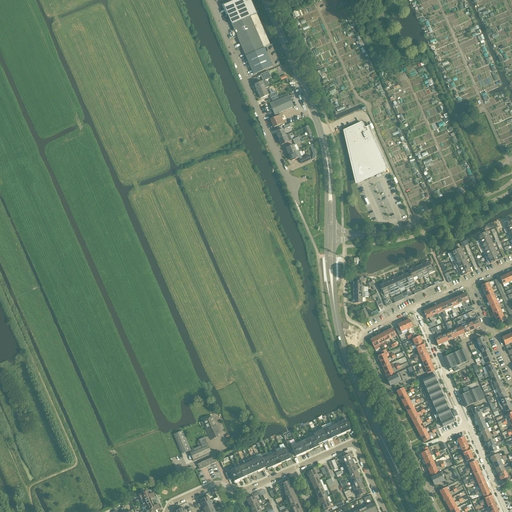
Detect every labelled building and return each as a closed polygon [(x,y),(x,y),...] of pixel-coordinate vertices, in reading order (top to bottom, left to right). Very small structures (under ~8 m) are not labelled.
[(236,0),(224,5),(226,10),(232,25),(257,14),(253,4),(251,2),(250,0),(236,0)] [(235,31),(231,32),(233,37),(237,35),(246,56),(254,74),(272,66),(264,48),(263,46),(269,42),(257,14),(232,25),(235,31)] [(262,82),(255,85),(258,92),(266,88),(268,87),(267,86),(265,81),(270,79),(271,78),(269,74),(268,71),(260,75),(262,78),(263,82),(262,82)] [(266,88),(258,92),(261,99),(269,95),(271,98),(273,97),(277,95),(276,92),(271,94),(269,89),(266,90),(266,88)] [(279,100),(270,104),(275,115),(279,113),(294,107),(289,96),(279,100)] [(276,117),(270,120),(273,128),(284,123),(281,115),(280,115),(279,113),(275,115),(276,117)] [(365,128),(363,123),(359,125),(345,131),(347,140),(355,177),(356,182),(374,175),(388,169),(373,136),(370,128),(369,126),(365,128)] [(280,138),(286,136),(283,129),(276,133),(279,139),(280,138)] [(281,145),(292,141),(289,134),(286,136),(280,138),(279,139),(281,145)] [(296,152),(296,151),(294,145),(286,148),(289,155),(292,153),(296,152)] [(302,158),(299,150),(296,151),(296,152),(292,153),(289,155),(292,161),(299,158),(300,159),(302,158)] [(302,158),(300,159),(302,164),(311,160),(309,155),(302,158)] [(478,241),(489,236),(487,232),(486,233),(485,230),(476,235),(477,237),(478,241)] [(480,245),(491,240),(489,236),(478,241),(480,245)] [(491,240),(480,245),(482,249),(492,244),(491,240)] [(484,253),(494,248),(492,244),(482,249),(484,253)] [(452,257),(463,253),(461,248),(450,253),(452,257)] [(494,248),(484,253),(484,254),(485,257),(496,252),(494,248)] [(496,252),(485,257),(487,261),(497,256),(498,256),(497,254),(496,252)] [(463,253),(452,257),(454,261),(465,256),(463,253)] [(456,265),(466,260),(465,256),(454,261),(456,265)] [(497,256),(487,261),(489,264),(499,260),(498,256),(497,256)] [(466,260),(456,265),(457,269),(468,264),(466,260)] [(424,261),(423,262),(427,272),(428,274),(434,271),(432,265),(430,265),(429,262),(425,263),(424,261)] [(422,265),(419,266),(422,273),(422,274),(423,277),(428,274),(427,272),(423,262),(421,263),(422,265)] [(468,264),(457,269),(459,273),(470,268),(468,264)] [(412,269),(409,271),(410,273),(412,279),(413,279),(417,277),(416,274),(413,266),(411,267),(412,269)] [(414,266),(413,266),(416,274),(417,277),(418,279),(423,277),(422,274),(422,273),(419,266),(415,268),(414,266)] [(470,268),(459,273),(461,277),(471,272),(470,268)] [(405,272),(404,273),(406,279),(409,285),(414,283),(413,281),(413,279),(412,279),(410,273),(406,274),(405,272)] [(403,276),(400,277),(401,279),(404,288),(409,285),(406,279),(404,273),(402,273),(403,276)] [(505,275),(500,278),(503,285),(508,282),(505,275)] [(396,276),(394,277),(395,280),(399,290),(404,288),(401,279),(400,277),(396,278),(396,276)] [(393,280),(390,281),(391,285),(395,292),(399,290),(395,280),(394,277),(392,278),(393,280)] [(351,287),(362,287),(362,281),(364,281),(364,279),(356,279),(356,281),(353,281),(353,285),(351,285),(351,287)] [(383,284),(380,286),(384,294),(384,296),(385,296),(388,295),(390,294),(386,285),(384,281),(382,282),(383,284)] [(386,281),(384,281),(386,285),(390,294),(395,292),(391,285),(390,281),(387,283),(386,281)] [(481,286),(484,291),(491,288),(489,283),(481,286)] [(484,291),(486,297),(493,294),(491,288),(484,291)] [(460,296),(466,308),(466,310),(467,312),(472,309),(471,306),(468,307),(465,302),(468,300),(465,294),(460,296)] [(486,297),(489,302),(496,299),(493,294),(486,297)] [(455,298),(458,305),(461,303),(464,309),(466,308),(460,296),(455,298)] [(458,305),(455,298),(449,300),(453,307),(458,305)] [(489,302),(491,308),(498,305),(496,299),(489,302)] [(444,303),(447,310),(451,308),(453,314),(452,314),(454,317),(457,316),(455,313),(454,310),(453,307),(449,300),(444,303)] [(446,314),(444,311),(447,310),(444,303),(439,305),(441,311),(442,312),(443,315),(444,318),(447,317),(445,314),(446,314)] [(442,312),(441,311),(439,305),(434,307),(437,314),(442,312)] [(491,308),(493,313),(501,310),(498,305),(491,308)] [(439,320),(436,321),(435,319),(435,318),(434,315),(437,314),(434,307),(428,310),(433,319),(435,325),(441,323),(439,320)] [(431,320),(432,323),(428,324),(430,328),(435,325),(433,319),(428,310),(423,312),(426,319),(429,318),(430,321),(431,320)] [(493,313),(496,319),(503,315),(501,310),(493,313)] [(498,324),(505,321),(503,315),(496,319),(498,324)] [(476,318),(471,320),(472,322),(475,329),(480,327),(477,320),(476,318)] [(412,327),(409,319),(403,322),(407,329),(412,327)] [(461,320),(459,321),(460,324),(461,327),(464,334),(469,332),(466,325),(467,325),(465,322),(462,323),(461,320)] [(399,336),(402,335),(401,332),(407,329),(403,322),(398,325),(399,328),(396,330),(399,336)] [(467,325),(466,325),(469,332),(475,329),(472,322),(467,325)] [(447,323),(445,324),(448,330),(447,330),(448,333),(445,334),(448,341),(453,339),(448,326),(447,323)] [(448,326),(453,339),(459,336),(456,329),(453,330),(452,328),(450,325),(448,326)] [(436,327),(431,330),(432,333),(436,332),(438,337),(435,338),(438,345),(443,343),(440,336),(439,334),(439,333),(438,331),(436,327)] [(461,327),(456,329),(459,336),(464,334),(461,327)] [(392,329),(387,331),(390,339),(396,336),(392,329)] [(387,331),(381,334),(385,342),(390,339),(387,331)] [(441,333),(439,334),(440,336),(443,343),(448,341),(445,334),(443,335),(442,332),(441,333)] [(381,334),(376,337),(379,345),(385,342),(381,334)] [(409,348),(422,342),(420,336),(412,340),(414,343),(408,346),(409,348)] [(507,336),(502,338),(505,345),(511,343),(507,336)] [(374,347),(379,345),(376,337),(370,340),(374,347)] [(477,340),(477,342),(480,347),(486,345),(483,337),(477,340)] [(425,348),(422,342),(409,348),(410,351),(416,348),(417,351),(425,348)] [(486,345),(480,347),(477,349),(479,354),(482,353),(488,350),(486,345)] [(417,351),(419,354),(413,357),(414,359),(417,358),(420,357),(427,354),(425,348),(417,351)] [(469,361),(463,349),(443,358),(448,369),(452,368),(453,368),(458,366),(458,365),(461,364),(462,364),(465,363),(464,362),(468,361),(469,361)] [(490,356),(488,350),(482,353),(479,354),(482,360),(483,359),(485,358),(490,356)] [(378,357),(380,362),(387,359),(385,354),(384,354),(382,355),(378,357)] [(420,357),(422,362),(430,359),(427,354),(420,357)] [(490,356),(485,358),(483,359),(485,365),(487,364),(493,361),(490,356)] [(380,362),(382,367),(389,364),(387,359),(380,362)] [(422,362),(425,368),(432,365),(430,359),(422,362)] [(382,367),(385,373),(392,369),(389,364),(382,367)] [(485,368),(483,368),(485,372),(484,373),(485,375),(489,373),(495,371),(494,369),(493,365),(492,365),(492,364),(489,366),(489,367),(487,368),(486,367),(485,368)] [(435,371),(432,365),(425,368),(427,374),(435,371)] [(394,375),(392,369),(385,373),(387,378),(388,378),(394,375)] [(400,382),(397,375),(394,376),(394,375),(388,378),(388,379),(387,379),(390,386),(400,382)] [(435,380),(434,376),(434,375),(422,380),(424,385),(425,387),(437,383),(437,382),(436,379),(435,380)] [(491,379),(489,380),(491,385),(493,384),(494,384),(500,382),(497,376),(491,378),(491,379)] [(493,384),(491,385),(494,390),(495,390),(496,389),(496,390),(502,387),(500,382),(494,384),(493,384)] [(438,386),(437,383),(425,387),(427,391),(428,394),(440,389),(439,386),(438,386)] [(498,393),(495,394),(496,396),(497,396),(504,393),(502,387),(496,390),(498,393)] [(396,392),(399,397),(405,393),(403,388),(396,392)] [(441,393),(440,389),(428,394),(430,398),(431,401),(442,396),(443,395),(442,393),(441,393)] [(479,402),(478,399),(476,397),(475,395),(474,392),(473,390),(473,391),(469,392),(464,394),(464,395),(460,396),(465,408),(479,402)] [(399,397),(402,402),(408,398),(405,393),(399,397)] [(497,396),(496,396),(498,402),(501,400),(503,399),(507,398),(504,393),(497,396)] [(444,400),(442,396),(431,401),(433,404),(434,407),(445,402),(446,402),(445,399),(444,400)] [(411,404),(416,401),(418,400),(417,398),(410,401),(408,398),(402,402),(405,407),(411,404)] [(501,400),(498,402),(501,407),(503,406),(509,404),(507,398),(503,399),(501,400)] [(447,406),(445,402),(434,407),(436,411),(437,414),(448,409),(449,409),(448,406),(447,406)] [(405,407),(407,412),(414,409),(411,404),(405,407)] [(478,407),(471,410),(474,415),(480,413),(483,412),(483,411),(482,409),(479,411),(478,407)] [(416,414),(414,409),(407,412),(410,417),(416,414)] [(450,413),(448,409),(437,414),(439,418),(440,420),(452,415),(451,412),(450,413)] [(511,412),(507,415),(508,418),(499,422),(500,424),(503,423),(506,422),(509,420),(511,418),(511,412)] [(480,413),(474,415),(476,421),(482,418),(480,413)] [(413,422),(419,419),(416,414),(410,417),(413,422)] [(454,422),(452,418),(453,418),(452,415),(440,420),(441,423),(443,427),(455,422),(454,421),(454,422)] [(220,436),(216,425),(212,417),(205,420),(206,422),(204,423),(206,429),(211,440),(220,436)] [(482,418),(476,421),(478,426),(485,423),(482,418)] [(413,422),(415,427),(422,424),(419,419),(413,422)] [(345,421),(341,422),(346,432),(346,433),(349,432),(349,431),(351,431),(349,426),(347,423),(346,420),(344,420),(345,421)] [(337,423),(336,424),(341,435),(343,434),(343,435),(346,433),(346,432),(341,422),(338,424),(337,423)] [(485,423),(478,426),(481,432),(487,429),(485,423)] [(336,425),(332,426),(337,437),(340,436),(339,435),(341,435),(336,424),(335,424),(336,425)] [(415,427),(418,432),(425,429),(422,424),(415,427)] [(328,427),(327,428),(329,431),(332,439),(334,438),(334,439),(337,437),(332,426),(332,427),(328,428),(328,427)] [(326,429),(323,431),(328,442),(331,440),(330,440),(332,439),(329,431),(327,428),(326,428),(326,429)] [(418,432),(421,437),(427,434),(425,429),(418,432)] [(487,429),(481,432),(483,437),(489,434),(490,434),(487,429)] [(182,454),(191,450),(182,431),(173,435),(182,454)] [(319,431),(318,432),(323,442),(323,443),(324,442),(325,443),(328,442),(323,431),(319,432),(319,431)] [(318,432),(313,434),(314,436),(315,436),(318,445),(319,446),(322,444),(321,444),(323,443),(323,442),(318,432)] [(430,439),(427,434),(421,437),(424,443),(430,439)] [(489,434),(483,437),(486,443),(492,440),(490,434),(489,434)] [(310,437),(310,438),(312,442),(315,449),(316,448),(317,449),(320,448),(319,447),(319,446),(318,445),(315,436),(311,438),(310,437)] [(457,440),(459,446),(466,443),(464,437),(457,440)] [(199,440),(201,446),(189,451),(193,461),(212,453),(205,438),(199,440)] [(309,439),(305,440),(309,449),(310,451),(310,452),(313,450),(313,449),(315,449),(312,442),(310,438),(309,438),(309,439)] [(492,440),(486,443),(488,448),(497,444),(500,442),(499,440),(496,441),(495,438),(492,440)] [(289,440),(286,442),(290,451),(293,450),(296,457),(298,456),(298,457),(301,456),(301,455),(296,444),(292,446),(292,445),(292,446),(289,440)] [(301,441),(300,442),(304,451),(305,453),(307,452),(307,453),(310,452),(310,451),(309,449),(305,440),(302,442),(301,441)] [(300,443),(296,444),(301,455),(301,456),(304,454),(304,453),(305,453),(304,451),(300,442),(299,442),(300,443)] [(459,446),(462,451),(469,448),(466,443),(459,446)] [(497,444),(488,448),(490,453),(497,451),(495,447),(496,447),(498,446),(497,444)] [(422,449),(424,452),(421,453),(423,459),(431,456),(433,455),(429,447),(428,448),(427,447),(422,449)] [(285,450),(281,451),(286,461),(286,462),(289,461),(289,460),(291,459),(288,454),(286,448),(285,449),(285,450)] [(462,451),(464,456),(471,453),(469,448),(462,451)] [(277,452),(276,452),(281,463),(283,463),(283,464),(286,462),(286,461),(281,451),(278,453),(277,452)] [(276,452),(272,454),(272,455),(273,456),(277,465),(277,466),(280,465),(280,464),(281,463),(276,452)] [(473,459),(471,453),(464,456),(466,462),(473,459)] [(344,454),(339,457),(340,458),(342,458),(344,463),(351,460),(349,454),(345,456),(344,454)] [(490,457),(493,463),(500,460),(497,454),(490,457)] [(268,456),(267,456),(271,465),(272,467),(274,467),(274,468),(277,466),(277,465),(273,456),(272,455),(269,457),(268,456)] [(267,458),(263,459),(267,467),(267,468),(268,469),(268,470),(271,469),(270,468),(272,467),(271,465),(267,456),(266,457),(267,458)] [(423,459),(426,465),(433,462),(431,456),(423,459)] [(258,458),(257,459),(260,464),(262,470),(264,469),(264,470),(267,468),(267,467),(263,459),(263,458),(262,457),(259,459),(258,458)] [(212,458),(197,464),(200,469),(214,463),(212,458)] [(257,460),(253,462),(257,472),(258,473),(261,471),(260,470),(262,470),(260,464),(257,459),(256,459),(257,460)] [(351,460),(344,463),(347,469),(354,465),(353,464),(354,463),(353,459),(351,460)] [(495,469),(503,466),(500,460),(493,463),(495,469)] [(472,469),(478,466),(476,461),(469,464),(471,467),(465,470),(466,472),(469,471),(472,469)] [(249,462),(248,463),(252,472),(253,474),(255,473),(255,474),(258,473),(257,472),(253,462),(249,463),(249,462)] [(426,465),(429,471),(436,467),(433,462),(426,465)] [(248,463),(243,465),(244,466),(248,474),(248,476),(249,477),(252,475),(251,474),(253,474),(252,472),(248,463)] [(354,465),(347,469),(349,474),(356,471),(358,470),(356,467),(355,468),(354,465)] [(240,466),(239,467),(240,470),(244,478),(245,477),(246,478),(249,477),(248,476),(248,474),(244,466),(240,467),(240,466)] [(472,469),(474,475),(481,472),(478,466),(472,469)] [(508,470),(507,468),(504,469),(503,466),(495,469),(498,475),(505,471),(508,470)] [(238,468),(235,469),(239,480),(240,481),(242,479),(244,478),(240,470),(239,467),(238,467),(238,468)] [(429,471),(431,476),(438,473),(436,467),(429,471)] [(230,471),(226,473),(227,477),(228,479),(229,481),(232,479),(233,479),(235,482),(236,481),(237,482),(240,481),(239,480),(235,469),(231,471),(231,470),(230,470),(230,471)] [(310,478),(317,475),(315,470),(307,473),(310,478)] [(356,471),(349,474),(351,480),(359,476),(358,475),(359,474),(358,470),(356,471)] [(510,480),(509,476),(508,477),(506,474),(509,473),(508,470),(505,471),(498,475),(500,480),(503,479),(504,482),(510,480)] [(474,475),(476,480),(483,477),(481,472),(474,475)] [(438,475),(438,474),(439,473),(438,473),(431,476),(432,477),(431,478),(431,480),(432,480),(434,483),(433,483),(434,485),(444,480),(441,473),(438,475)] [(319,481),(318,478),(320,476),(319,474),(317,475),(310,478),(312,484),(315,483),(319,481)] [(359,476),(351,480),(354,485),(361,482),(363,481),(361,478),(360,478),(359,476)] [(476,480),(479,485),(485,483),(483,477),(476,480)] [(284,490),(291,487),(289,481),(281,484),(284,490)] [(320,487),(322,486),(319,481),(315,483),(312,484),(315,490),(320,487)] [(361,482),(354,485),(356,491),(362,488),(364,488),(361,482)] [(479,485),(481,491),(488,488),(485,483),(479,485)] [(319,494),(324,492),(322,486),(320,487),(315,490),(317,495),(319,494)] [(286,495),(294,492),(291,487),(284,490),(286,495)] [(439,491),(442,496),(448,493),(446,487),(439,491)] [(356,491),(355,491),(357,496),(358,498),(362,496),(362,495),(366,493),(364,488),(362,488),(356,491)] [(481,491),(483,496),(490,493),(488,488),(481,491)] [(150,497),(154,495),(153,493),(148,495),(146,491),(139,495),(141,499),(139,499),(139,500),(136,501),(136,503),(140,501),(145,499),(150,497)] [(294,492),(286,495),(289,501),(296,498),(294,492)] [(319,494),(317,495),(319,501),(327,497),(324,492),(319,494)] [(442,496),(445,501),(451,498),(448,493),(442,496)] [(483,496),(485,499),(479,502),(480,504),(483,503),(486,502),(492,499),(490,493),(483,496)] [(144,506),(148,504),(151,503),(150,499),(155,497),(154,495),(150,497),(145,499),(140,501),(141,503),(142,502),(143,504),(144,506)] [(249,505),(258,501),(257,499),(256,499),(254,496),(247,499),(249,505)] [(199,504),(200,505),(202,504),(210,501),(208,497),(200,500),(201,503),(199,504)] [(322,506),(326,504),(329,503),(327,497),(319,501),(321,504),(322,506)] [(291,506),(296,504),(299,503),(296,498),(289,501),(291,506)] [(445,501),(448,506),(454,503),(451,498),(445,501)] [(487,504),(488,507),(495,504),(492,499),(486,502),(487,504)] [(261,507),(258,501),(249,505),(252,511),(259,507),(261,507)] [(145,511),(150,510),(159,506),(157,504),(153,506),(151,503),(148,504),(144,506),(146,510),(144,511),(141,511),(145,511)] [(299,503),(296,504),(291,506),(293,511),(301,509),(299,503)] [(326,504),(322,506),(324,511),(332,509),(330,504),(329,503),(326,504)] [(448,506),(451,511),(457,508),(454,503),(448,506)]
